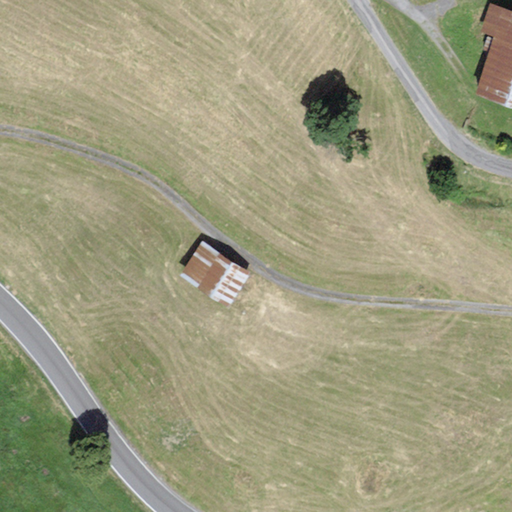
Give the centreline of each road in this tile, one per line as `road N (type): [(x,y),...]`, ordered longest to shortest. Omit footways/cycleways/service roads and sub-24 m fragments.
road 1 (track): [(0,132),(135,173),(299,289),(343,300),(511,313)]
road 2 (secondary): [(0,305),(129,469),(173,511)]
road 3 (unclassified): [(511,169),(444,134),(354,0)]
